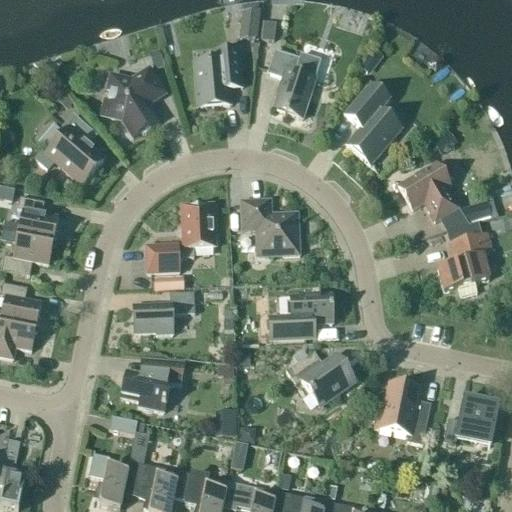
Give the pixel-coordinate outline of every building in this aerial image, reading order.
[(258,13),(257,5),(241,7),(241,14),(237,42),(254,41),(258,13)] [(275,29),(263,28),(262,42),(273,43),(275,29)] [(159,53),(149,55),(153,73),(163,70),(159,53)] [(229,109),(227,92),(241,91),(238,53),(212,56),(213,65),(193,67),(197,112),(229,109)] [(302,123),(314,83),(313,82),(319,64),(300,58),(298,62),(274,54),(266,77),(281,82),(271,113),(302,123)] [(366,61),(359,70),(369,78),(376,68),(366,61)] [(150,106),(163,98),(148,74),(130,84),(110,80),(107,95),(110,96),(108,105),(105,104),(101,119),(121,124),(132,141),(139,137),(142,137),(145,137),(147,135),(149,133),(150,130),(156,126),(148,113),(150,106)] [(388,104),(369,88),(343,118),(359,132),(345,149),(377,176),(378,175),(370,169),(400,133),(379,115),(388,104)] [(60,93),(53,100),(66,112),(73,105),(60,93)] [(86,150),(95,139),(72,120),(62,131),(66,134),(46,156),(43,153),(34,163),(46,174),(54,165),(82,189),(103,164),(86,150)] [(446,134),(431,146),(441,159),(456,147),(446,134)] [(435,167),(397,190),(411,214),(425,206),(429,213),(427,214),(434,226),(457,213),(446,194),(449,191),(435,167)] [(18,228),(3,225),(1,235),(53,245),(57,221),(41,218),(44,206),(19,201),(16,213),(21,214),(18,228)] [(243,233),(257,233),(258,259),(282,258),(282,260),(299,260),(298,246),(296,246),(295,219),(268,220),(268,206),(242,207),(243,233)] [(145,251),(146,278),(178,277),(178,263),(193,262),(192,252),(214,251),(212,209),(181,210),(182,249),(177,250),(177,249),(145,251)] [(31,266),(48,269),(53,245),(1,235),(0,240),(0,244),(15,247),(12,262),(3,260),(0,274),(29,280),(31,266)] [(491,258),(485,237),(447,248),(453,268),(436,272),(443,296),(457,292),(459,301),(476,296),(474,288),(488,284),(481,261),(491,258)] [(0,314),(0,324),(35,332),(40,307),(24,304),(26,292),(2,287),(0,295),(0,299),(4,300),(1,315),(0,314)] [(193,318),(192,296),(168,297),(169,309),(132,311),(133,337),(154,337),(155,340),(172,339),(171,319),(193,318)] [(268,321),(269,345),(315,343),(314,329),(332,328),(330,298),(289,300),(290,320),(268,321)] [(235,321),(237,347),(255,345),(254,319),(235,321)] [(30,355),(35,332),(0,324),(0,361),(12,364),(14,352),(30,355)] [(249,352),(235,353),(235,370),(249,370),(249,352)] [(294,389),(300,385),(318,410),(353,386),(335,360),(321,369),(316,368),(309,358),(285,376),(294,389)] [(182,368),(141,364),(140,378),(125,375),(120,402),(138,406),(137,411),(141,412),(143,414),(145,415),(148,416),(151,415),(153,414),(163,416),(168,389),(180,390),(182,368)] [(430,408),(416,405),(418,393),(411,392),(409,390),(406,389),(404,388),(401,388),(398,388),(396,389),(389,387),(383,415),(377,414),(373,432),(407,439),(406,446),(421,449),(430,408)] [(497,409),(461,402),(461,404),(463,404),(458,425),(447,423),(442,447),(454,449),(456,440),(488,446),(487,450),(488,450),(497,409)] [(222,436),(238,437),(239,410),(223,409),(222,436)] [(108,435),(133,440),(136,426),(110,421),(108,435)] [(239,431),(239,446),(254,447),(255,432),(239,431)] [(19,447),(6,444),(4,459),(0,477),(0,511),(18,511),(25,480),(9,477),(10,472),(14,472),(19,447)] [(123,492),(126,475),(125,475),(107,471),(108,462),(93,459),(94,457),(93,456),(87,481),(103,484),(101,492),(99,491),(92,509),(93,509),(94,507),(105,511),(106,511),(119,511),(123,492)] [(231,462),(229,472),(241,474),(243,464),(231,462)] [(170,511),(172,502),(175,485),(174,485),(155,481),(157,472),(127,466),(125,475),(126,475),(123,492),(137,495),(138,491),(152,494),(150,502),(148,502),(143,511),(170,511)] [(411,468),(408,481),(419,483),(422,470),(411,468)] [(220,511),(221,511),(224,495),(223,495),(205,491),(205,487),(206,482),(203,482),(191,479),(189,479),(176,476),(174,485),(175,485),(172,502),(184,505),(186,505),(187,501),(201,504),(199,511),(198,511),(197,511),(196,511),(220,511)] [(279,478),(276,492),(287,494),(289,479),(279,478)] [(271,511),(273,505),(272,505),(253,501),(255,492),(225,486),(223,495),(224,495),(221,511),(220,511),(235,511),(236,511),(240,511),(271,511)] [(327,488),(324,501),(333,503),(336,490),(327,488)] [(307,511),(303,511),(304,502),(289,499),(274,496),(272,505),(273,505),(271,511),(307,511)]
